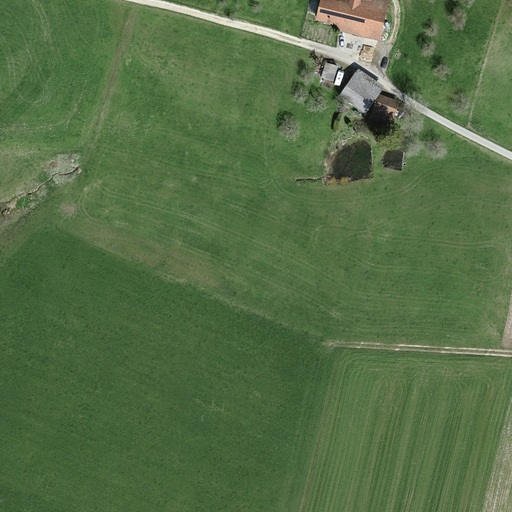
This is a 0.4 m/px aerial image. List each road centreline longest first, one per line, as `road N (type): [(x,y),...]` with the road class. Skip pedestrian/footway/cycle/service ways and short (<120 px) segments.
road 1 (track): [(135,0),(332,53),(511,157)]
road 2 (track): [(164,275),(315,341),(511,355)]
